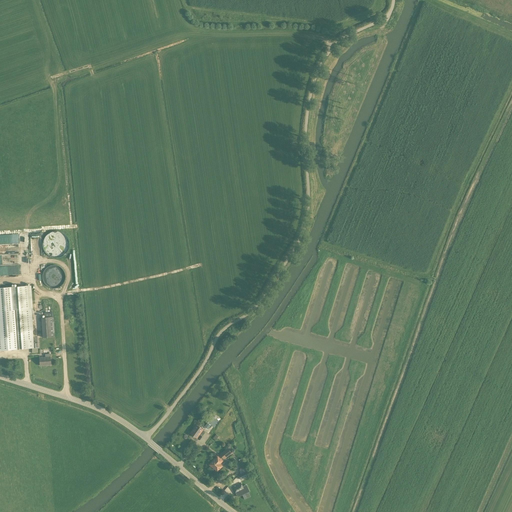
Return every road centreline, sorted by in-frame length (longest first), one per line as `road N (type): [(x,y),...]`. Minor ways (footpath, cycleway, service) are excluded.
road 1 (unclassified): [(145,437),(225,326),(262,303),(300,245),(307,103),(316,75),(336,45),(388,16),(393,0)]
road 2 (tertiary): [(145,437),(81,401),(0,379)]
